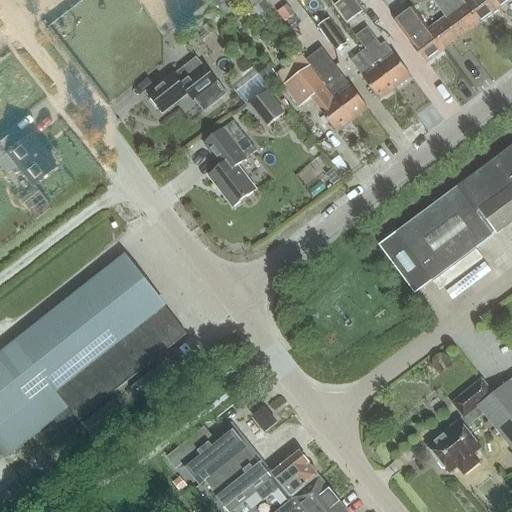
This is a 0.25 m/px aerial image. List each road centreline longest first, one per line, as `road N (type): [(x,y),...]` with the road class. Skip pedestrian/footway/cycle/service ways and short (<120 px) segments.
road 1 (residential): [(234,300),(511,82)]
road 2 (residential): [(324,421),(511,280)]
road 3 (unclassified): [(137,176),(0,5)]
road 4 (residential): [(0,277),(137,176)]
road 5 (unclassified): [(234,300),(137,176)]
road 6 (unclassified): [(324,421),(234,300)]
